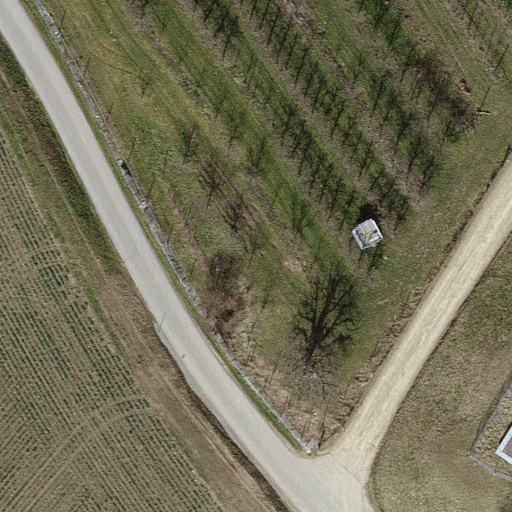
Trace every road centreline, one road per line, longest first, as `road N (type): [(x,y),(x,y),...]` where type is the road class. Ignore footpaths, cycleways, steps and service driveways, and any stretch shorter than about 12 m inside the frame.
road 1 (unclassified): [(5,0),(218,379),(329,511)]
road 2 (track): [(328,510),(511,195)]
